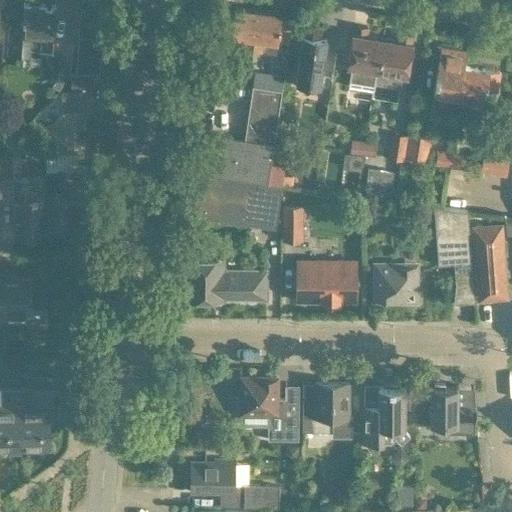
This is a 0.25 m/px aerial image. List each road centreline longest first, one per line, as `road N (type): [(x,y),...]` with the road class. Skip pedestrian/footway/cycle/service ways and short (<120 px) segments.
road 1 (residential): [(504,475),(495,364),(471,343),(116,338)]
road 2 (tertiary): [(116,338),(146,0)]
road 3 (tertiary): [(99,511),(116,338)]
